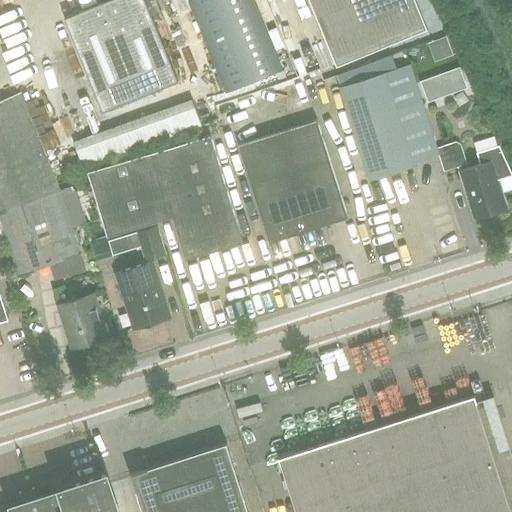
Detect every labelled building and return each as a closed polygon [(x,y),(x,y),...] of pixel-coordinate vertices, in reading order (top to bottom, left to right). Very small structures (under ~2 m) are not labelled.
[(100,0),(101,1),(64,16),(103,110),(178,79),(151,15),(160,11),(155,0),(100,0)] [(281,69),(253,0),(209,0),(192,7),(226,91),(281,69)] [(426,27),(421,15),(414,0),(309,0),(336,64),(426,27)] [(368,176),(414,162),(414,159),(438,152),(421,99),(397,106),(385,71),(339,85),(368,176)] [(55,277),(85,268),(61,190),(22,91),(0,100),(0,210),(18,269),(50,260),(55,277)] [(269,240),(347,216),(316,118),(239,143),(269,240)] [(184,258),(242,240),(210,133),(88,169),(107,235),(172,216),(184,258)] [(508,207),(499,178),(511,174),(511,173),(499,144),(476,151),(480,162),(459,169),(474,217),(508,207)] [(165,252),(156,224),(124,234),(128,248),(142,244),(146,257),(165,252)] [(112,255),(108,240),(107,236),(90,241),(96,260),(112,255)] [(138,325),(169,315),(152,260),(116,272),(129,310),(133,309),(138,325)] [(72,345),(106,334),(92,292),(58,303),(72,345)] [(298,511),(510,511),(474,395),(281,456),(298,511)] [(249,511),(226,440),(131,471),(143,511),(249,511)] [(137,466),(147,463),(144,453),(134,456),(137,466)] [(0,511),(117,511),(105,474),(63,488),(66,497),(57,500),(55,493),(0,510),(0,511)]
